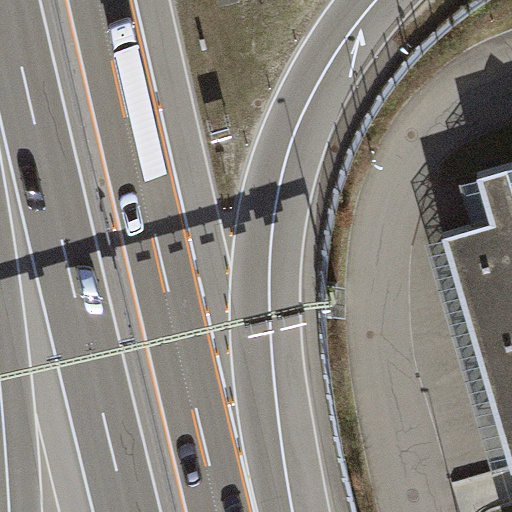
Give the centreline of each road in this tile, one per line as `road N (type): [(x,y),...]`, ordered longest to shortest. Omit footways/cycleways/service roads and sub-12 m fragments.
road 1 (motorway): [(279,511),(255,324),(255,230),(278,141),(311,64),(359,0)]
road 2 (motorway): [(10,0),(130,511)]
road 3 (motorway): [(219,511),(102,0)]
road 4 (motorway): [(0,236),(29,511)]
